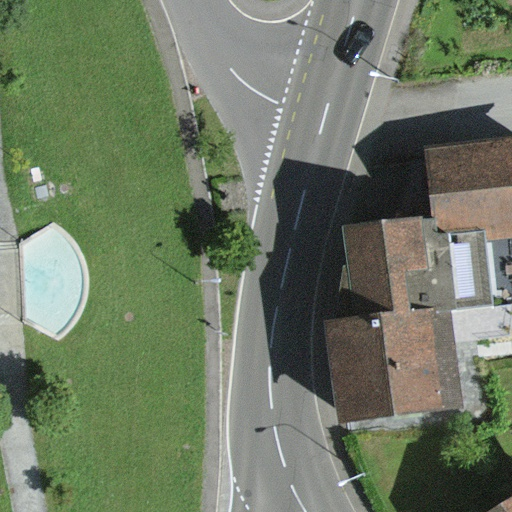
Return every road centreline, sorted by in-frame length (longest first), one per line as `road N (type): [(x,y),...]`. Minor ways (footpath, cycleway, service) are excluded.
road 1 (secondary): [(300,497),(279,446),(270,372),(289,248),(326,120)]
road 2 (residential): [(191,0),(245,81),(326,120)]
road 3 (secondary): [(326,120),(365,0)]
